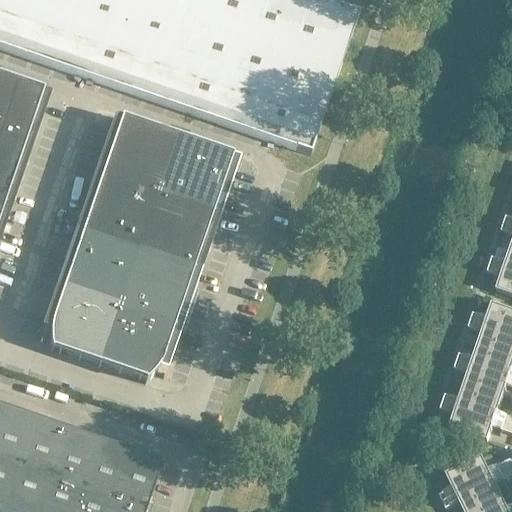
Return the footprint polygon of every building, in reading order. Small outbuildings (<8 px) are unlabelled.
[(0,0),(0,51),(280,147),(310,157),(319,130),(358,15),(313,0),(0,0)] [(0,234),(47,99),(45,98),(43,103),(40,101),(42,94),(0,79),(0,234)] [(115,122),(96,176),(47,320),(54,322),(50,336),(49,336),(49,340),(49,344),(50,349),(50,353),(51,353),(51,352),(145,384),(144,385),(145,386),(148,383),(151,380),(153,377),(155,376),(157,373),(156,372),(161,359),(168,361),(236,164),(234,163),(233,167),(229,166),(232,159),(121,121),(118,128),(115,127),(116,123),(115,122)] [(511,221),(505,219),(500,234),(511,237),(511,244),(510,252),(511,252),(511,221)] [(511,252),(510,252),(505,265),(491,260),(486,275),(500,280),(495,294),(511,299),(511,252)] [(486,321),(472,316),(467,330),(481,335),(477,349),(511,360),(511,313),(491,307),(486,321)] [(511,369),(511,360),(477,349),(472,362),(458,357),(453,371),(467,376),(463,389),(501,402),(511,369)] [(501,402),(463,389),(458,403),(444,398),(439,412),(453,417),(448,431),(487,444),(501,402)] [(0,511),(145,511),(162,464),(0,409),(0,511)] [(511,420),(505,419),(503,426),(511,428),(511,420)] [(511,428),(503,426),(500,433),(511,436),(511,428)] [(481,460),(445,478),(451,491),(438,498),(445,511),(458,505),(461,511),(475,511),(500,500),(481,460)] [(511,465),(510,462),(496,469),(500,476),(511,469),(511,465)] [(511,478),(511,469),(500,476),(503,483),(511,478)] [(506,511),(500,500),(475,511),(506,511)]
